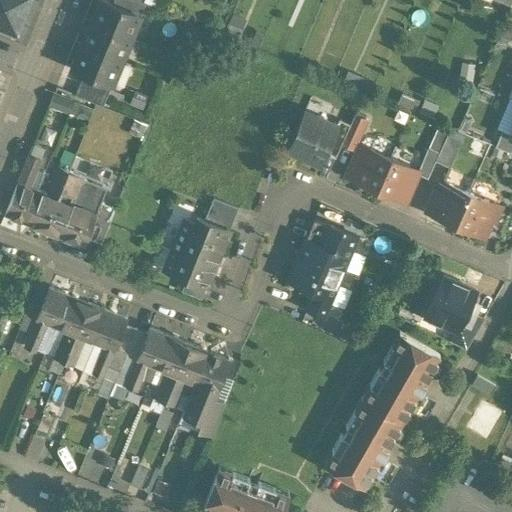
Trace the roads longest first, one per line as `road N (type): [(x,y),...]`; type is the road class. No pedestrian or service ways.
road 1 (residential): [(0,456),(145,511),(380,511),(511,282)]
road 2 (residential): [(511,275),(290,176),(225,328),(0,236)]
